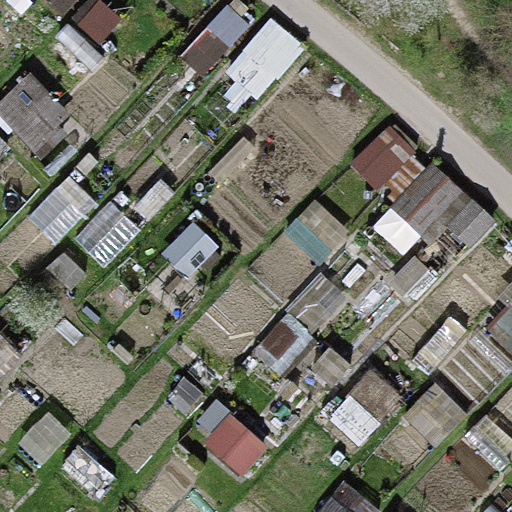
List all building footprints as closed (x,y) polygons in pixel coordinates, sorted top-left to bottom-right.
[(42,0),(66,19),(81,0),(42,0)] [(125,28),(98,0),(92,0),(70,22),(99,52),(125,28)] [(236,0),(235,0),(181,60),(204,82),(260,21),(236,0)] [(306,50),(272,21),(225,76),(259,105),(306,50)] [(0,101),(0,119),(40,161),(66,136),(59,129),(71,117),(29,74),(0,101)] [(426,169),(388,130),(348,169),(377,198),(386,189),(392,195),(386,200),(393,207),(372,228),(402,259),(420,241),(450,271),(496,225),(433,162),(426,169)] [(145,231),(113,201),(74,241),(106,271),(145,231)] [(220,251),(195,225),(163,256),(188,282),(220,251)] [(511,303),(484,332),(511,359),(511,303)] [(403,418),(436,450),(469,416),(437,384),(403,418)] [(256,430),(279,448),(295,428),(272,410),(256,430)] [(241,480),(268,451),(231,419),(202,447),(241,480)]
